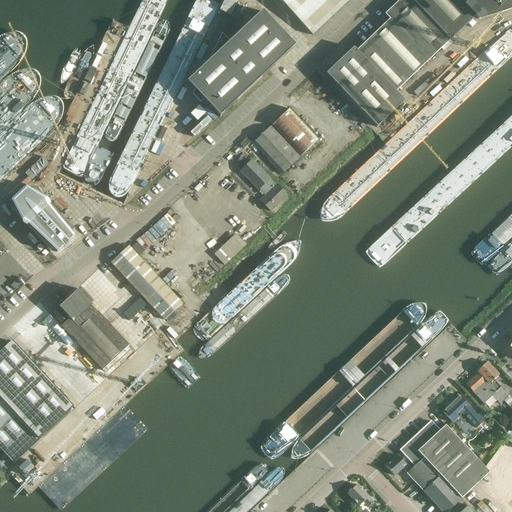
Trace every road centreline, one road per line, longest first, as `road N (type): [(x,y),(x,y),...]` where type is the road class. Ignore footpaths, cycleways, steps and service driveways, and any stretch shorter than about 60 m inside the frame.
road 1 (unclassified): [(376,0),(153,212),(0,331)]
road 2 (unclassified): [(357,464),(511,317)]
